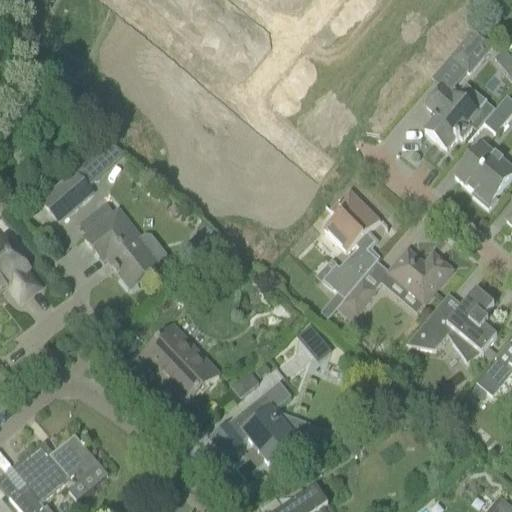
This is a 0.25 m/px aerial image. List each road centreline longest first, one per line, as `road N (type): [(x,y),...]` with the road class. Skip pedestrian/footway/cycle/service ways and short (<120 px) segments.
road 1 (residential): [(241,105),(310,163),(370,93),(301,34)]
road 2 (unclassified): [(63,391),(26,343),(73,305),(88,323),(78,378)]
road 3 (unclassified): [(208,511),(154,446),(88,395),(63,391)]
road 4 (unclassified): [(511,273),(369,154)]
road 5 (residential): [(116,0),(241,105)]
